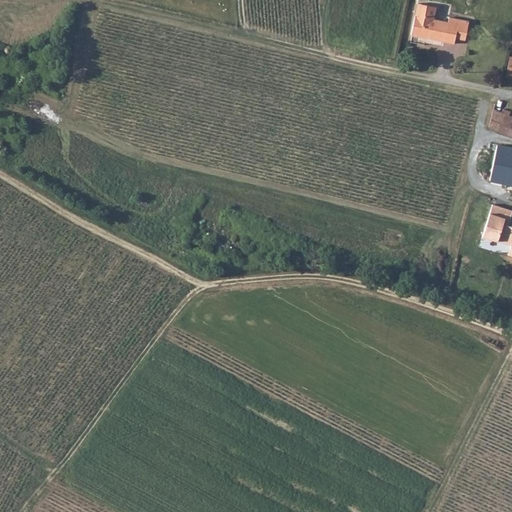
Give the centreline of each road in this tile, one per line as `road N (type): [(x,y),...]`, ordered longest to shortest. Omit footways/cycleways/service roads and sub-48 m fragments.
road 1 (track): [(511,337),(327,278),(206,286),(0,177)]
road 2 (track): [(0,437),(55,472),(184,300)]
road 3 (track): [(439,81),(237,36)]
road 4 (track): [(430,511),(511,346)]
road 5 (track): [(486,92),(439,266)]
road 6 (track): [(77,0),(237,36)]
